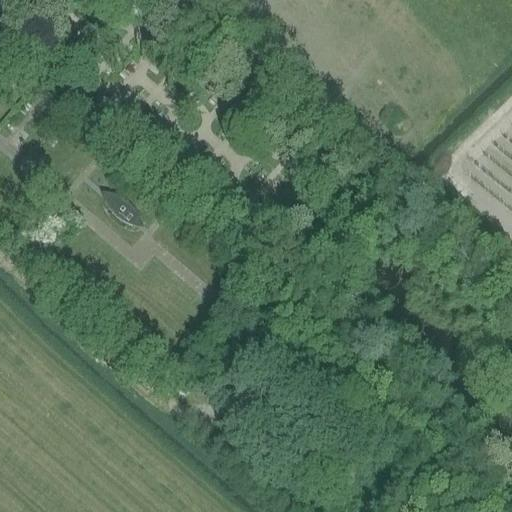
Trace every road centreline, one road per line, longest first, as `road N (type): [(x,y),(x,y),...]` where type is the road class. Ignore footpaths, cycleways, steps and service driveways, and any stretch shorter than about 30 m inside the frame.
road 1 (unknown): [(0,268),(276,511)]
road 2 (unknown): [(324,511),(347,507),(408,413)]
